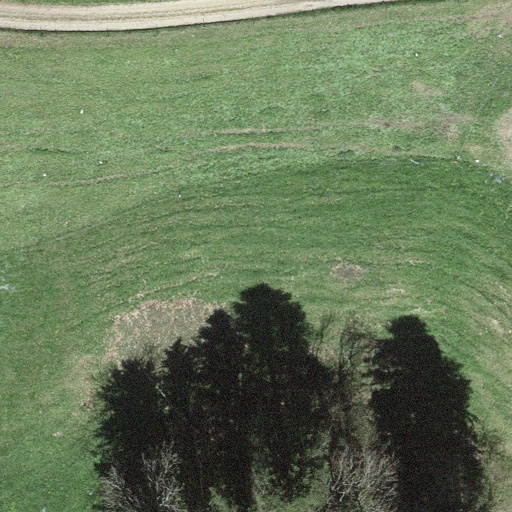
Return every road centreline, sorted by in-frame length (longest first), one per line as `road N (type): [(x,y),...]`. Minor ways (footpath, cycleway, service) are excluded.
road 1 (track): [(0,16),(160,15)]
road 2 (track): [(291,0),(160,15)]
